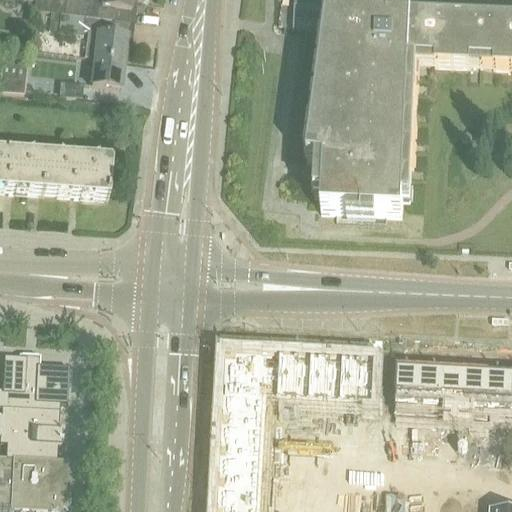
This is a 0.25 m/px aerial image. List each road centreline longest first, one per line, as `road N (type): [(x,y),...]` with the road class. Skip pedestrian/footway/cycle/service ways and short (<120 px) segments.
road 1 (tertiary): [(511,299),(170,283)]
road 2 (tertiary): [(170,283),(203,0)]
road 3 (tertiary): [(170,283),(149,352),(139,511)]
road 4 (tertiary): [(168,511),(181,355),(170,283)]
road 5 (unclassified): [(170,283),(0,272)]
